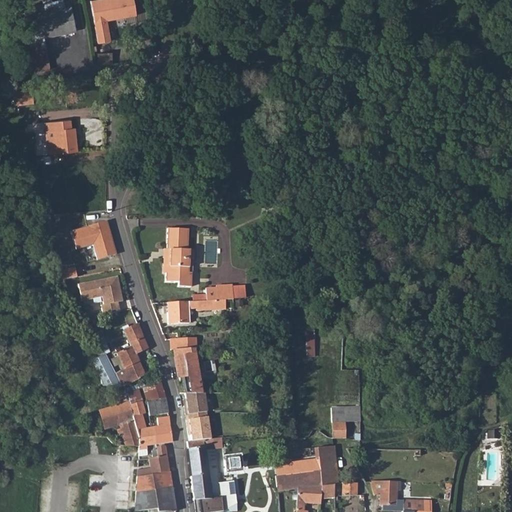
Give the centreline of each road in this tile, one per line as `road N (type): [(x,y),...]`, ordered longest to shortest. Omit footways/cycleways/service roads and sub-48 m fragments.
road 1 (track): [(511,38),(440,59),(360,62),(238,50),(155,64)]
road 2 (residential): [(114,203),(164,370),(182,511)]
road 3 (track): [(359,483),(344,445),(399,439),(434,423),(477,387),(498,391),(511,415)]
road 4 (residential): [(155,64),(113,83),(114,203)]
road 5 (residential): [(155,64),(139,151),(114,203)]
